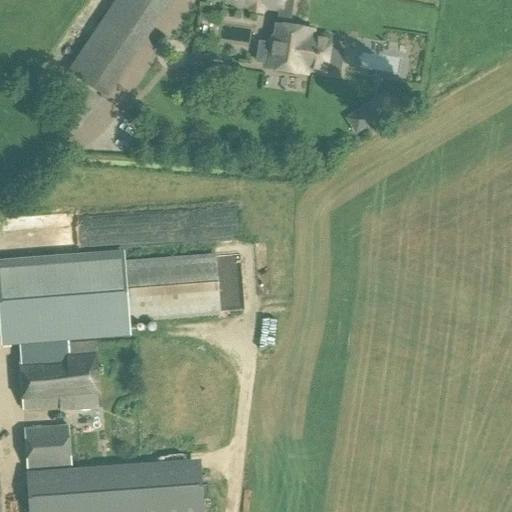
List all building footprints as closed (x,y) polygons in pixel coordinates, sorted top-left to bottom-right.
[(116,0),(114,2),(153,28),(171,0),(116,0)] [(230,0),(230,6),(278,13),(276,27),(290,29),(294,0),(290,0),(230,0)] [(311,37),(312,32),(290,29),(276,27),(274,45),(270,44),(270,46),(258,44),(256,63),(267,64),(267,68),(307,73),(307,69),(327,72),(331,40),(311,37)] [(106,98),(130,62),(92,36),(67,73),(106,98)] [(358,110),(345,119),(355,135),(369,126),(358,110)] [(130,231),(117,232),(119,250),(132,248),(130,231)] [(129,333),(128,321),(220,314),(216,258),(124,265),(123,257),(0,266),(0,310),(3,342),(19,341),(35,340),(42,339),(43,354),(68,352),(67,339),(129,333)] [(36,354),(35,340),(19,341),(24,410),(61,408),(61,411),(99,409),(95,342),(68,344),(68,352),(36,354)] [(26,471),(71,467),(68,426),(23,429),(26,471)]
